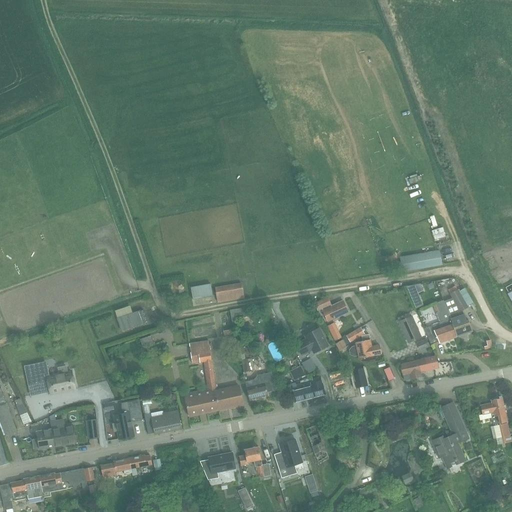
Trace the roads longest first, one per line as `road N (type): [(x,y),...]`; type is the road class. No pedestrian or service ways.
road 1 (residential): [(0,473),(510,372)]
road 2 (track): [(42,0),(153,290)]
